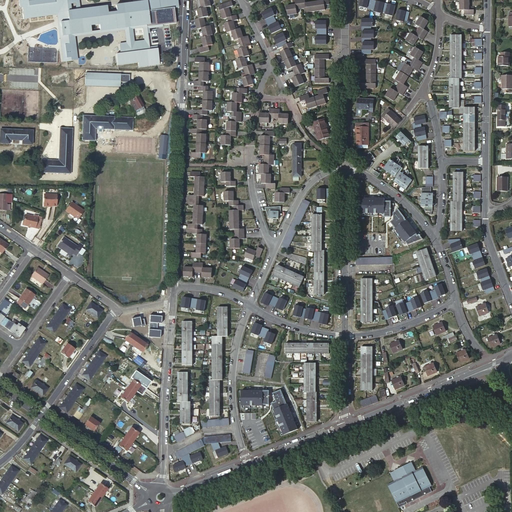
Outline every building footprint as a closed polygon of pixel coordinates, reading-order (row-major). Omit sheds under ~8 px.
[(132,0),(132,2),(116,4),(117,11),(108,12),(107,5),(81,9),(79,0),(18,0),(20,8),(22,8),(24,19),(57,15),(63,61),(67,60),(78,59),(75,37),(125,30),(127,43),(120,44),(121,54),(117,54),(119,65),(139,62),(139,67),(159,64),(157,49),(150,50),(147,27),(175,23),(173,8),(179,7),(178,0),(132,0)] [(212,7),(210,0),(199,0),(203,10),(207,9),(212,7)] [(300,0),(295,0),(296,5),(287,6),(288,14),(297,13),(296,9),(301,9),(300,0)] [(304,0),(300,0),(301,9),(306,8),(306,12),(316,11),(315,2),(305,3),(304,0)] [(323,0),(324,1),(315,2),(316,11),(325,9),(325,6),(329,5),(328,0),(323,0)] [(381,13),(385,2),(377,0),(376,0),(373,10),(381,13)] [(469,8),(468,0),(459,0),(459,8),(464,8),(464,13),(474,13),(474,8),(469,8)] [(223,18),(227,17),(231,15),(228,6),(232,5),(231,1),(218,5),(223,18)] [(393,15),(395,4),(387,3),(385,13),(393,15)] [(395,19),(403,21),(406,11),(398,8),(395,19)] [(207,9),(203,10),(198,11),(200,20),(196,21),(197,26),(206,23),(205,19),(210,17),(207,9)] [(269,10),(261,14),(270,35),(271,34),(272,36),(279,33),(278,31),(279,30),(269,10)] [(231,15),(227,17),(228,21),(224,22),(227,31),(231,29),(235,28),(233,20),(237,18),(236,14),(231,15)] [(421,26),(419,30),(427,35),(429,31),(425,28),(430,20),(422,15),(417,23),(421,26)] [(373,26),(373,16),(361,16),(361,27),(373,26)] [(316,28),(316,44),(326,44),(326,20),(315,20),(315,28),(316,28)] [(207,27),(206,23),(197,26),(198,30),(203,28),(205,38),(210,36),(215,35),(212,26),(207,27)] [(240,26),(235,28),(231,29),(234,38),(239,36),(241,40),(249,38),(248,33),(243,35),(240,26)] [(374,28),(361,28),(362,51),(374,51),(374,28)] [(425,38),(427,35),(419,30),(416,34),(413,31),(408,40),(416,45),(421,36),(425,38)] [(450,35),(451,78),(459,78),(462,78),(461,35),(450,35)] [(212,45),(210,36),(205,38),(201,39),(203,47),(198,49),(199,53),(209,50),(208,46),(212,45)] [(249,38),(241,40),(242,45),(237,47),(240,55),(245,53),(249,52),(246,44),(251,42),(249,38)] [(281,51),(284,59),(292,55),(288,48),(294,45),(292,41),(283,45),(285,49),(281,51)] [(415,56),(413,59),(421,65),(424,61),(420,58),(425,50),(417,45),(412,54),(415,56)] [(248,62),(245,53),(240,55),(236,56),(239,65),(243,63),(245,68),(254,65),(252,60),(248,62)] [(329,53),(316,53),(316,67),(324,67),(324,58),(329,58),(329,53)] [(510,57),(510,53),(501,53),(501,57),(498,57),(498,66),(509,66),(509,57),(510,57)] [(201,60),(200,69),(210,69),(210,61),(205,61),(206,56),(197,55),(197,60),(201,60)] [(292,55),(284,59),(288,68),(292,66),(294,70),(303,67),(301,62),(296,64),(292,55)] [(366,64),(366,73),(376,72),(376,59),(361,59),(361,64),(366,64)] [(421,65),(413,59),(410,63),(407,61),(402,69),(410,74),(415,66),(419,68),(421,65)] [(255,69),(254,65),(245,68),(247,72),(242,74),(245,82),(254,79),(251,71),(255,69)] [(305,71),(303,67),(294,70),(296,75),(292,77),(295,84),(303,80),(300,73),(305,71)] [(324,77),(324,67),(316,67),(316,81),(329,81),(329,77),(324,77)] [(210,69),(200,69),(200,79),(196,78),(196,83),(200,83),(205,83),(205,79),(210,79),(210,69)] [(406,82),(410,74),(402,69),(398,77),(401,79),(398,83),(407,88),(410,84),(406,82)] [(85,72),(84,86),(120,87),(120,82),(129,82),(130,75),(85,72)] [(376,86),(376,72),(366,73),(366,82),(361,82),(361,86),(376,86)] [(460,107),(459,78),(451,78),(450,78),(450,107),(460,107)] [(209,84),(205,83),(200,83),(200,88),(204,88),(204,97),(213,97),(213,88),(209,88),(209,84)] [(393,85),(388,93),(396,98),(400,90),(405,92),(407,88),(398,83),(396,87),(393,85)] [(247,85),(238,85),(238,89),(233,89),(233,99),(238,99),(243,99),(243,89),(247,89),(247,85)] [(318,93),(314,94),(316,103),(325,101),(323,92),(327,91),(326,86),(317,89),(318,93)] [(308,91),(299,94),(300,98),(305,97),(307,106),(316,103),(314,94),(309,95),(308,91)] [(135,109),(137,108),(142,105),(143,105),(137,95),(132,98),(133,100),(130,101),(135,109)] [(213,97),(204,97),(204,106),(199,106),(199,111),(204,111),(208,111),(208,107),(213,107),(213,97)] [(237,108),(238,99),(233,99),(228,99),(228,108),(233,108),(233,113),(242,113),(242,108),(237,108)] [(374,99),(358,99),(358,108),(358,115),(364,115),(363,108),(370,108),(370,111),(374,111),(374,99)] [(143,108),(142,105),(137,108),(140,114),(146,111),(144,107),(143,108)] [(386,117),(393,110),(390,107),(383,114),(386,117)] [(476,108),(464,107),(464,151),(475,151),(476,108)] [(402,122),(403,121),(400,118),(401,117),(393,110),(386,117),(397,127),(398,126),(402,122)] [(203,116),(204,111),(199,111),(195,111),(194,115),(199,116),(198,125),(203,125),(208,125),(208,116),(203,116)] [(272,111),(268,111),(268,116),(259,116),(259,124),(268,124),(268,120),(272,120),(272,111)] [(277,111),(272,111),(272,120),(277,120),(277,124),(287,124),(287,116),(277,116),(277,111)] [(242,113),(233,113),(233,118),(227,117),(227,126),(237,126),(237,118),(242,118),(242,113)] [(424,114),(415,117),(420,136),(429,134),(424,114)] [(115,117),(83,116),(82,140),(91,140),(95,140),(95,128),(133,130),(133,117),(115,117)] [(324,116),(313,119),(317,136),(329,133),(324,116)] [(356,123),(356,133),(357,133),(357,145),(368,145),(369,145),(369,123),(356,123)] [(203,125),(198,125),(194,125),(194,129),(198,129),(198,138),(208,138),(208,129),(203,129),(203,125)] [(237,131),(237,126),(227,126),(227,131),(222,131),(222,140),(232,140),(232,131),(237,131)] [(73,128),(60,128),(59,160),(41,159),(41,172),(71,173),(73,128)] [(34,130),(1,129),(0,143),(11,143),(11,139),(23,140),(23,144),(33,144),(34,130)] [(396,137),(405,145),(408,141),(411,143),(412,141),(401,131),(396,137)] [(260,137),(260,147),(269,146),(269,137),(274,137),(274,133),(264,133),(264,137),(260,137)] [(170,134),(162,134),(161,158),(169,158),(170,134)] [(207,148),(208,138),(198,138),(198,148),(193,148),(193,152),(202,152),(202,148),(207,148)] [(301,144),(293,144),(293,160),(301,160),(301,144)] [(269,146),(260,147),(260,156),(264,156),(264,161),(274,161),(273,156),(269,156),(269,146)] [(428,146),(419,146),(419,161),(419,168),(429,168),(428,146)] [(400,171),(403,167),(398,164),(401,159),(399,158),(395,162),(390,159),(384,169),(396,177),(400,171)] [(293,160),(293,177),(301,177),(301,161),(301,160),(293,160)] [(274,165),(274,161),(264,161),(264,166),(260,166),(260,175),(263,175),(269,175),(269,166),(274,165)] [(406,189),(412,180),(407,176),(409,172),(408,169),(404,174),(400,171),(396,177),(393,181),(406,189)] [(196,176),(195,185),(205,186),(205,176),(200,176),(201,172),(192,171),(191,176),(196,176)] [(454,172),(454,202),(462,202),(463,202),(463,172),(454,172)] [(509,191),(509,173),(498,173),(498,191),(509,191)] [(235,174),(226,174),(225,183),(230,183),(230,188),(240,188),(240,183),(234,183),(235,174)] [(272,175),(269,175),(263,175),(263,185),(268,185),(267,189),(276,189),(276,185),(271,185),(272,175)] [(205,186),(195,185),(195,194),(190,194),(190,199),(200,199),(200,195),(205,195),(205,186)] [(328,185),(320,185),(320,200),(328,200),(328,185)] [(431,192),(431,187),(422,187),(422,197),(419,196),(418,200),(421,200),(421,206),(425,206),(424,210),(432,211),(433,192),(431,192)] [(289,189),(279,189),(279,193),(275,193),(275,203),(284,203),(284,193),(289,193),(289,189)] [(233,206),(239,206),(243,206),(243,202),(237,202),(238,193),(228,193),(228,202),(233,202),(233,206)] [(56,206),(57,195),(44,194),(44,205),(56,206)] [(391,216),(391,199),(385,199),(385,197),(358,197),(359,214),(383,214),(383,216),(391,216)] [(199,204),(200,199),(190,199),(190,203),(195,204),(194,212),(204,212),(204,204),(199,204)] [(84,210),(72,202),(66,210),(70,213),(70,212),(79,218),(84,210)] [(309,205),(303,202),(281,250),(287,252),(309,205)] [(462,230),(462,202),(454,202),(451,202),(451,230),(462,230)] [(243,206),(239,206),(239,211),(234,211),(234,220),(243,220),(243,211),(248,211),(248,206),(243,206)] [(398,222),(405,217),(397,207),(390,213),(398,222)] [(204,212),(194,212),(194,221),(189,221),(189,226),(194,226),(198,226),(199,221),(203,222),(204,212)] [(26,214),(24,224),(41,227),(42,216),(39,216),(39,214),(35,213),(35,215),(26,214)] [(312,250),(315,250),(322,250),(322,214),(313,214),(312,250)] [(407,246),(420,237),(406,219),(394,228),(407,246)] [(243,229),(243,220),(234,220),(234,230),(239,229),(239,234),(248,234),(248,229),(243,229)] [(381,223),(361,223),(361,231),(381,231),(381,223)] [(203,226),(198,226),(194,226),(193,231),(199,231),(198,240),(207,240),(207,232),(203,232),(203,226)] [(248,239),(248,234),(239,234),(239,239),(234,239),(234,248),(243,248),(243,239),(248,239)] [(78,245),(64,236),(58,245),(68,252),(67,254),(70,256),(73,252),(77,255),(83,246),(79,244),(78,245)] [(0,238),(0,251),(2,253),(8,244),(0,238)] [(206,249),(207,240),(198,240),(198,249),(193,249),(192,254),(202,254),(202,249),(206,249)] [(474,243),(453,251),(457,260),(477,252),(477,250),(480,249),(477,243),(475,244),(474,243)] [(259,252),(252,248),(248,256),(256,259),(258,255),(261,256),(264,249),(261,248),(259,252)] [(427,248),(416,252),(426,279),(437,275),(427,248)] [(324,250),(322,250),(315,250),(315,294),(324,294),(324,250)] [(194,263),(185,263),(184,272),(194,273),(194,268),(199,268),(199,259),(195,259),(194,263)] [(204,260),(199,259),(199,268),(203,269),(203,273),(213,274),(213,264),(204,264),(204,260)] [(304,276),(278,265),(274,275),(300,287),(304,276)] [(489,267),(481,270),(486,286),(494,283),(489,267)] [(31,277),(41,284),(47,275),(37,268),(31,277)] [(253,277),(245,273),(239,288),(246,292),(253,277)] [(49,276),(47,275),(41,284),(42,285),(49,276)] [(373,279),(361,279),(361,322),(373,322),(373,279)] [(276,290),(268,287),(262,302),(269,305),(276,290)] [(26,288),(19,298),(28,304),(35,294),(26,288)] [(441,290),(426,296),(430,304),(445,297),(441,290)] [(198,298),(183,297),(183,306),(198,306),(198,298)] [(4,298),(0,304),(0,323),(5,316),(0,312),(5,305),(7,307),(10,302),(4,298)] [(401,300),(393,303),(398,318),(406,315),(401,300)] [(91,302),(86,310),(97,318),(103,310),(91,302)] [(485,303),(476,307),(480,316),(489,312),(485,303)] [(62,304),(54,315),(62,321),(70,309),(62,304)] [(312,319),(314,309),(295,306),(293,316),(312,319)] [(219,307),(219,336),(223,336),(228,336),(228,307),(219,307)] [(328,307),(320,307),(320,324),(328,324),(328,307)] [(54,315),(46,327),(53,332),(62,321),(54,315)] [(19,337),(25,327),(18,323),(17,325),(14,324),(9,320),(4,326),(10,330),(19,337)] [(193,321),(183,321),(183,365),(193,365),(193,321)] [(442,322),(433,326),(437,334),(446,330),(442,322)] [(261,327),(253,325),(248,339),(256,342),(261,327)] [(139,338),(130,332),(124,339),(134,346),(139,338)] [(497,335),(488,338),(491,347),(501,343),(497,335)] [(223,336),(219,336),(213,336),(213,380),(220,380),(223,380),(223,336)] [(39,338),(30,350),(38,355),(46,343),(39,338)] [(148,345),(139,338),(134,346),(143,352),(148,345)] [(398,339),(388,342),(391,350),(401,347),(398,339)] [(66,343),(60,353),(68,358),(74,349),(66,343)] [(328,343),(285,344),(285,353),(328,353),(328,343)] [(373,347),(362,347),(361,391),(373,391),(373,347)] [(465,349),(457,353),(460,362),(469,358),(465,349)] [(30,350),(22,361),(30,367),(38,355),(30,350)] [(254,351),(247,350),(243,373),(249,375),(254,351)] [(99,368),(107,357),(100,351),(91,363),(99,368)] [(276,356),(269,354),(264,378),(270,379),(276,356)] [(90,380),(99,368),(91,363),(83,375),(90,380)] [(434,363),(424,367),(428,375),(437,371),(434,363)] [(305,393),(307,393),(316,393),(316,364),(305,364),(305,393)] [(178,402),(181,402),(188,402),(188,373),(178,373),(178,402)] [(400,377),(391,380),(395,389),(404,385),(400,377)] [(37,380),(31,388),(43,396),(48,389),(37,380)] [(133,380),(127,389),(134,394),(141,386),(133,380)] [(220,417),(220,380),(213,380),(210,380),(210,417),(220,417)] [(75,401),(83,390),(76,384),(68,396),(75,401)] [(127,389),(120,398),(128,404),(134,394),(127,389)] [(317,393),(316,393),(307,393),(307,422),(317,422),(317,393)] [(372,404),(378,401),(375,395),(369,397),(372,404)] [(67,413),(75,401),(68,396),(59,408),(67,413)] [(369,405),(370,404),(368,398),(359,401),(361,408),(369,405)] [(272,403),(274,409),(282,406),(280,400),(272,403)] [(190,402),(188,402),(181,402),(180,423),(190,424),(190,402)] [(84,410),(82,410),(80,408),(74,417),(79,420),(83,414),(82,413),(84,410)] [(92,415),(86,423),(96,429),(101,422),(92,415)] [(12,416),(6,424),(18,432),(24,424),(12,416)] [(229,419),(202,421),(202,428),(230,425),(229,419)] [(196,425),(173,436),(176,442),(199,432),(196,425)] [(132,428),(125,436),(132,442),(139,433),(132,428)] [(231,434),(203,437),(204,444),(232,441),(231,434)] [(39,435),(31,447),(39,452),(47,441),(39,435)] [(125,436),(118,446),(126,451),(132,442),(125,436)] [(189,445),(173,452),(176,458),(192,451),(189,445)] [(31,447),(23,459),(30,464),(39,452),(31,447)] [(382,451),(388,462),(394,459),(388,448),(382,451)] [(69,457),(64,464),(76,472),(81,465),(69,457)] [(394,470),(392,471),(390,472),(394,480),(388,483),(399,507),(432,491),(429,486),(431,485),(422,466),(416,470),(413,464),(409,462),(394,470)] [(10,465),(2,476),(10,482),(18,470),(10,465)] [(31,467),(29,470),(36,475),(38,471),(31,467)] [(2,476),(0,479),(0,492),(1,494),(10,482),(2,476)] [(100,483),(93,492),(100,497),(107,488),(100,483)] [(93,492),(87,501),(94,506),(100,497),(93,492)] [(61,501),(52,511),(63,511),(68,506),(61,501)]
